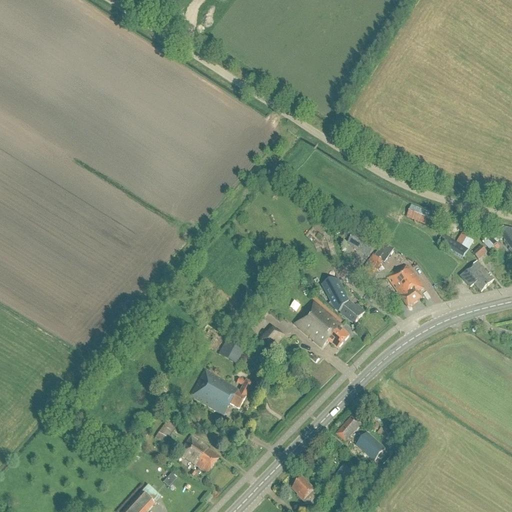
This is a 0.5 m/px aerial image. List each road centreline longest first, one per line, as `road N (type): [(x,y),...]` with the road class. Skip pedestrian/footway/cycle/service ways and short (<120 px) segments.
road 1 (unclassified): [(511,217),(400,185),(108,0)]
road 2 (primary): [(234,511),(392,353),(447,321),(511,303)]
